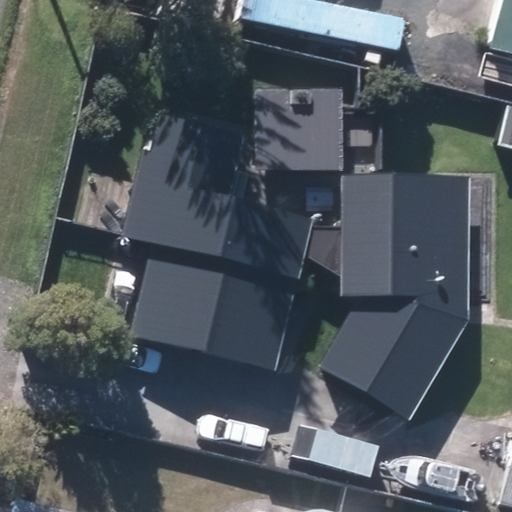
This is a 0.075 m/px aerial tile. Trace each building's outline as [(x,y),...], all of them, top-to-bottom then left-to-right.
[(270,0),(265,18),(422,71),(433,40),(312,0),(270,0)] [(511,0),(496,0),(486,49),(511,54),(511,0)] [(338,93),(254,93),(253,174),(337,175),(338,93)] [(474,189),(510,190),(511,122),(475,121),(474,189)] [(310,373),(403,428),(465,322),(466,176),(359,175),(358,291),(310,373)] [(287,322),(172,294),(153,373),(268,400),(287,322)] [(511,451),(498,505),(511,508),(511,451)] [(0,511),(59,511),(0,497),(0,511)] [(324,511),(284,502),(282,511),(324,511)]
